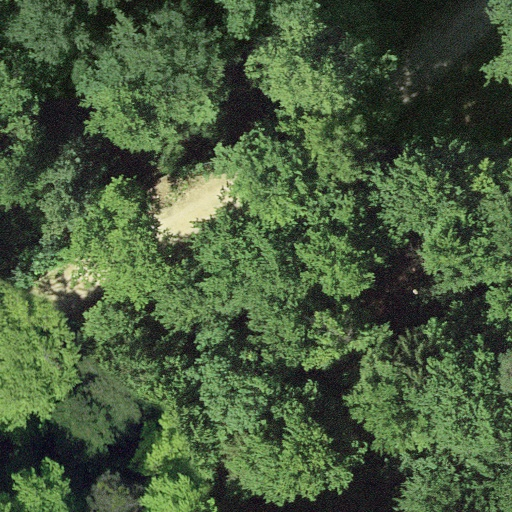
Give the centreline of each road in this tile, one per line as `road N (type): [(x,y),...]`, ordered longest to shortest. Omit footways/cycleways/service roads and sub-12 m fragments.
road 1 (track): [(0,318),(269,168),(498,0)]
road 2 (track): [(0,507),(511,421)]
